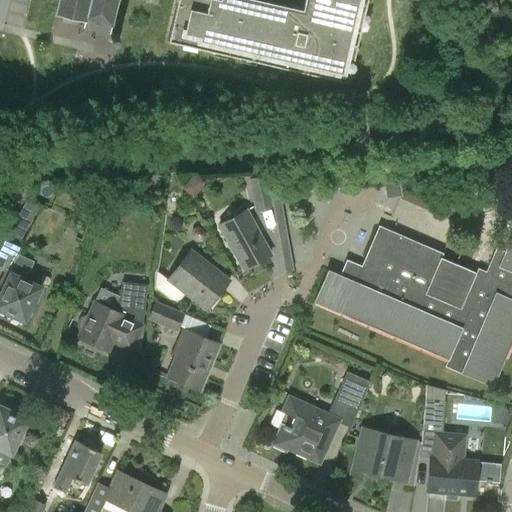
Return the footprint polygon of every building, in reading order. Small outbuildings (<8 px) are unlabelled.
[(60,0),(57,14),(85,20),(83,28),(110,34),(117,0),(60,0)] [(349,42),(352,29),(360,31),(360,29),(352,27),(356,12),(363,14),(366,0),(312,0),(308,19),(226,0),(177,0),(168,41),(182,44),(184,36),(199,40),(197,48),(211,51),(213,43),(228,47),(227,55),(241,58),(242,50),(257,53),(256,61),(280,67),(282,59),(297,62),(295,70),(309,74),(311,66),(326,69),(325,77),(348,82),(356,44),(349,42)] [(255,211),(272,207),(266,176),(248,179),(254,207),(255,211)] [(286,273),(293,272),(279,193),(358,186),(357,178),(270,186),(273,202),(286,273)] [(386,199),(402,197),(399,181),(383,184),(386,199)] [(243,270),(271,255),(246,211),(219,226),(243,270)] [(328,270),(314,303),(447,360),(444,366),(492,387),(511,341),(511,234),(504,252),(496,248),(486,272),(443,253),(379,226),(361,267),(346,260),(339,275),(328,270)] [(157,272),(155,287),(173,301),(180,300),(185,294),(206,310),(222,289),(228,281),(190,251),(168,280),(157,272)] [(24,322),(40,287),(25,280),(32,262),(17,254),(9,272),(10,273),(0,293),(0,310),(10,315),(10,319),(18,323),(22,321),(24,322)] [(80,334),(78,338),(107,352),(111,342),(132,352),(145,324),(142,323),(147,286),(122,283),(120,297),(115,307),(109,309),(95,302),(89,315),(81,318),(77,326),(80,334)] [(178,329),(184,314),(155,302),(147,320),(176,332),(178,329)] [(200,390),(218,345),(183,330),(173,353),(176,354),(167,376),(200,390)] [(272,445),(281,449),(286,451),(287,449),(319,464),(338,423),(349,429),(370,382),(347,372),(327,414),(289,396),(282,411),(285,414),(272,445)] [(472,497),(476,460),(463,459),(465,435),(442,433),(445,402),(425,400),(421,443),(420,456),(431,457),(428,493),(472,497)] [(0,464),(6,467),(11,455),(27,420),(25,419),(24,414),(16,411),(12,413),(0,407),(0,464)] [(361,429),(356,449),(350,475),(365,478),(366,472),(393,479),(406,482),(416,442),(361,429)] [(64,493),(72,477),(86,484),(101,454),(97,453),(96,450),(90,447),(87,448),(74,442),(60,472),(61,472),(53,487),(64,493)] [(159,511),(158,511),(166,495),(118,473),(110,489),(98,483),(84,511),(99,511),(106,499),(132,511),(159,511)] [(42,511),(46,505),(31,499),(24,511),(42,511)]
